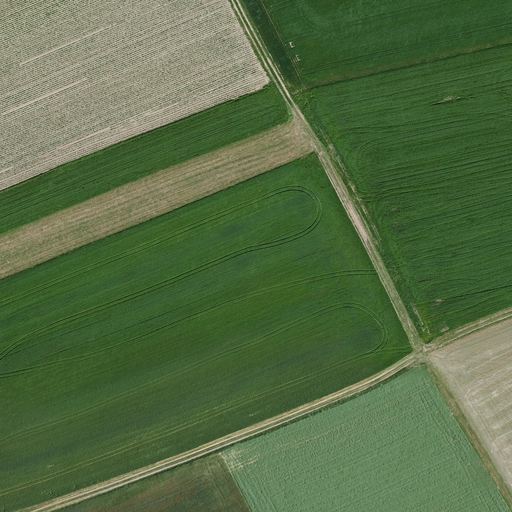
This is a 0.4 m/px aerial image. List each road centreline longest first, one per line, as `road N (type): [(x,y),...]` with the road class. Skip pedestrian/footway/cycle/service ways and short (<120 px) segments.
road 1 (track): [(235,0),(423,350),(511,313)]
road 2 (track): [(38,511),(357,388),(423,350)]
